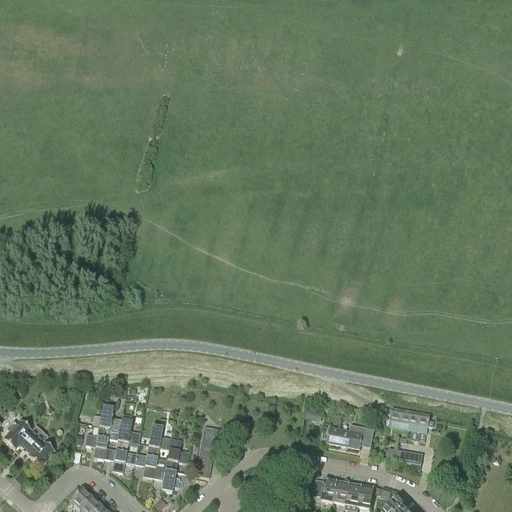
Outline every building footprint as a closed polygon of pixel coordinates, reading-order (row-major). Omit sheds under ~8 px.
[(126,391),(117,389),(115,399),(124,401),(126,391)] [(119,433),(121,422),(111,421),(113,410),(102,408),(99,428),(99,429),(104,430),(102,440),(108,441),(110,431),(119,433)] [(409,427),(410,416),(411,414),(392,411),(389,423),(409,427)] [(306,412),(304,420),(312,421),(313,413),(306,412)] [(411,414),(410,416),(409,427),(427,430),(428,429),(431,430),(433,429),(433,425),(432,424),(429,423),(430,417),(411,414)] [(126,456),(126,455),(128,445),(137,446),(139,436),(130,434),(131,424),(121,422),(119,433),(118,443),(123,444),(121,455),(126,456)] [(9,435),(2,442),(14,453),(17,449),(29,459),(28,460),(40,470),(54,455),(43,445),(47,440),(35,429),(31,433),(19,423),(16,427),(13,424),(6,432),(9,435)] [(68,423),(66,431),(74,434),(76,426),(68,423)] [(152,428),(148,448),(153,449),(151,460),(157,461),(159,450),(169,452),(171,441),(161,440),(163,430),(152,428)] [(99,429),(98,432),(97,439),(86,437),(84,448),(95,450),(93,460),(104,462),(106,452),(108,441),(102,440),(104,430),(99,429)] [(205,429),(203,436),(217,438),(218,432),(205,429)] [(327,445),(360,452),(362,440),(372,442),(374,432),(364,430),(363,436),(330,429),(328,436),(327,436),(327,438),(328,439),(327,445)] [(203,436),(202,442),(216,444),(217,438),(203,436)] [(171,441),(169,452),(167,463),(172,464),(170,474),(175,475),(177,465),(187,466),(189,455),(179,453),(181,443),(171,441)] [(202,442),(201,448),(215,450),(216,444),(202,442)] [(135,457),(126,455),(126,456),(121,455),(123,444),(118,443),(116,454),(106,452),(104,462),(114,464),(112,474),(122,476),(125,461),(134,463),(135,457)] [(153,449),(148,448),(146,459),(135,457),(134,463),(133,467),(144,469),(142,479),(153,481),(155,471),(157,461),(151,460),(153,449)] [(201,448),(200,454),(214,456),(215,450),(201,448)] [(394,463),(395,454),(395,452),(389,451),(387,462),(394,463)] [(419,473),(420,468),(422,457),(395,452),(395,454),(394,463),(401,464),(400,470),(419,473)] [(200,454),(199,460),(213,462),(214,456),(200,454)] [(213,462),(199,460),(198,466),(212,468),(213,462)] [(174,481),(175,475),(170,474),(172,464),(167,463),(165,473),(155,471),(153,481),(163,483),(161,494),(172,495),(173,490),(177,491),(179,482),(174,481)] [(193,478),(195,466),(189,465),(187,477),(193,478)] [(198,466),(197,472),(211,474),(212,468),(198,466)] [(210,481),(211,474),(197,472),(196,478),(210,481)] [(333,505),(337,487),(337,483),(324,481),(324,484),(316,482),(313,498),(321,500),(321,503),(333,505)] [(349,485),(337,483),(337,487),(333,505),(345,507),(346,502),(349,485)] [(357,511),(358,509),(362,488),(349,485),(346,502),(345,507),(344,511),(357,511)] [(362,488),(358,509),(370,511),(374,490),(362,488)] [(69,505),(76,511),(80,511),(91,500),(81,491),(80,493),(76,489),(66,500),(70,504),(69,505)] [(382,492),(380,499),(389,500),(390,494),(382,492)] [(91,500),(80,511),(96,511),(100,509),(91,500)] [(400,511),(405,508),(397,500),(384,511),(400,511)] [(153,510),(154,511),(160,511),(165,508),(161,503),(153,510)]
